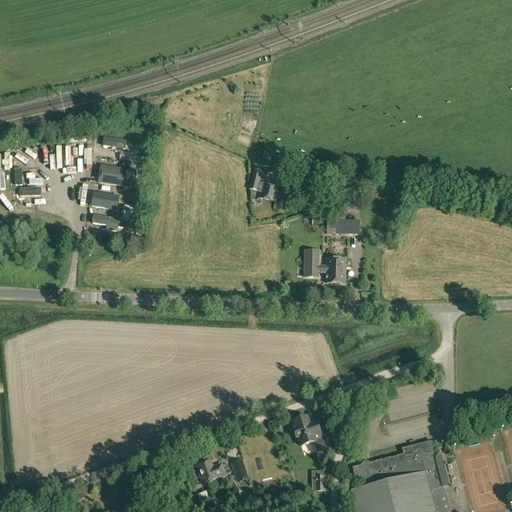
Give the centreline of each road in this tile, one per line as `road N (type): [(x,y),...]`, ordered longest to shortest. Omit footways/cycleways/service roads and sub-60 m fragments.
road 1 (tertiary): [(0,293),(445,308)]
road 2 (residential): [(0,508),(374,378)]
road 3 (track): [(356,183),(511,218)]
road 4 (track): [(335,511),(336,460),(367,381)]
road 5 (unclassified): [(374,378),(446,352),(445,308)]
